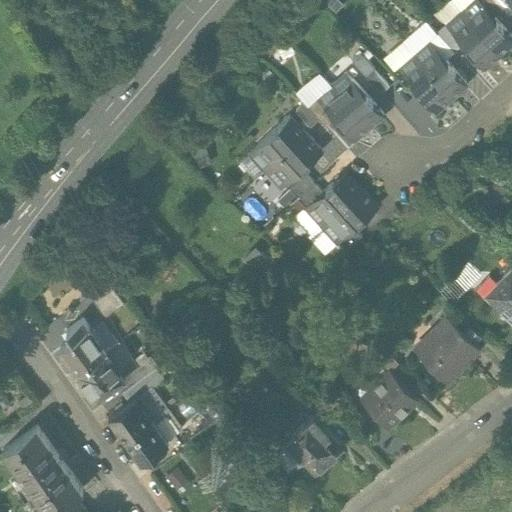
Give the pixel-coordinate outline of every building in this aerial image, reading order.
[(446,23),(469,0),(450,0),(436,13),(446,23)] [(499,54),(511,41),(511,36),(494,17),(478,0),(474,0),(461,13),(499,54)] [(503,9),(494,0),(478,0),(494,17),(503,9)] [(494,0),(503,9),(509,15),(511,12),(511,1),(511,0),(494,0)] [(499,54),(461,13),(446,26),(484,67),(499,54)] [(413,57),(450,98),(466,84),(428,43),(413,57)] [(288,51),(278,56),(283,65),(292,60),(288,51)] [(450,98),(413,57),(398,71),(435,112),(450,98)] [(389,90),(360,58),(352,66),(380,98),(389,90)] [(330,92),(368,133),(384,119),(346,78),(330,92)] [(368,133),(330,92),(315,106),(317,108),(334,127),(353,147),(368,133)] [(334,127),(317,108),(308,116),(318,128),(325,135),(334,127)] [(318,128),(308,116),(303,111),(294,119),(310,136),(318,128)] [(247,162),(263,180),(305,142),(289,125),(247,162)] [(321,160),(305,142),(263,180),(280,198),(321,160)] [(192,161),(197,173),(208,169),(203,156),(192,161)] [(360,197),(344,180),(322,200),(306,215),(303,218),(319,235),(360,197)] [(289,198),(297,207),(314,191),(305,183),(289,198)] [(297,207),(306,215),(322,200),(314,191),(297,207)] [(360,197),(319,235),(336,253),(337,251),(354,236),(376,215),(360,197)] [(292,211),(297,207),(289,198),(284,203),(292,211)] [(354,236),(337,251),(345,260),(362,245),(354,236)] [(506,294),(495,304),(511,321),(511,274),(499,287),(506,294)] [(105,287),(86,301),(104,326),(124,312),(105,287)] [(437,341),(419,360),(444,384),(462,366),(466,370),(481,356),(446,322),(432,336),(437,341)] [(70,349),(58,357),(75,381),(104,360),(82,328),(64,340),(70,349)] [(382,355),(373,364),(389,380),(398,371),(382,355)] [(104,360),(75,381),(94,408),(114,393),(124,386),(119,380),(104,360)] [(143,363),(119,380),(124,386),(114,393),(120,402),(153,378),(143,363)] [(153,378),(120,402),(128,413),(135,409),(162,389),(153,378)] [(393,384),(365,412),(388,435),(416,408),(393,384)] [(109,427),(124,448),(150,430),(135,409),(128,413),(109,427)] [(285,455),(274,465),(287,479),(303,466),(314,479),(340,457),(313,426),(283,452),(285,455)] [(150,430),(124,448),(140,471),(166,452),(150,430)] [(20,447),(2,458),(40,511),(63,511),(74,504),(83,499),(37,434),(20,447)] [(0,444),(0,454),(2,458),(20,447),(13,436),(0,444)] [(178,497),(186,488),(174,477),(166,486),(178,497)]
